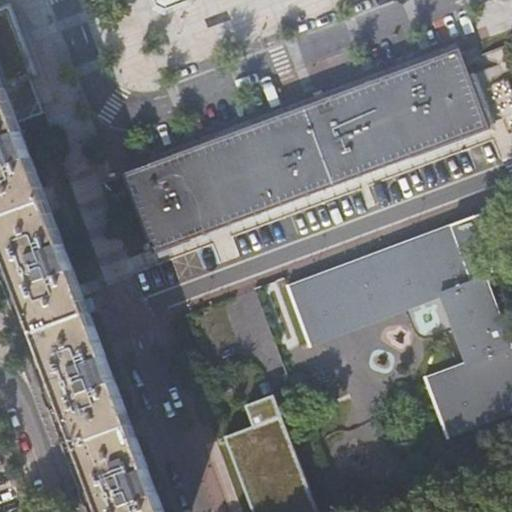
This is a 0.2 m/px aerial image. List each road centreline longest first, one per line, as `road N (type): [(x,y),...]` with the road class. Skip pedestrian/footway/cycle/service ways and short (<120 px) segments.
road 1 (residential): [(511,174),(130,320),(200,511)]
road 2 (residential): [(55,0),(114,107),(148,116),(454,0)]
road 3 (residential): [(57,511),(4,370)]
